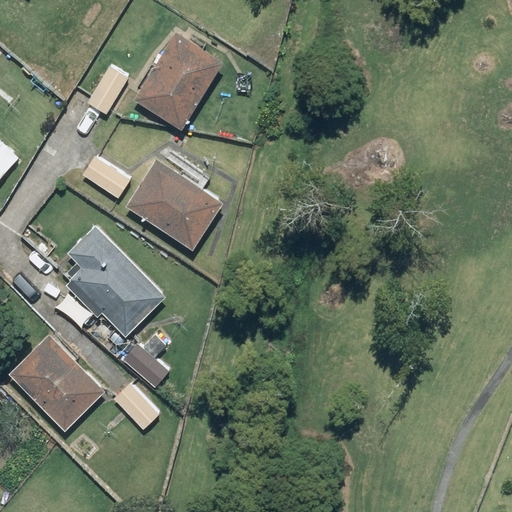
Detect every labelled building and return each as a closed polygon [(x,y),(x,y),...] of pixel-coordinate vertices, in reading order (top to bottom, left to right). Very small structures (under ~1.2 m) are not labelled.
[(230,55),(181,26),(139,95),(188,124),(230,55)] [(113,110),(135,75),(114,62),(92,97),(113,110)] [(0,182),(24,158),(0,134),(0,182)] [(228,195),(161,152),(131,199),(198,242),(228,195)] [(88,262),(75,274),(130,330),(170,291),(100,220),(73,247),(88,262)] [(108,384),(53,328),(13,368),(67,423),(108,384)] [(157,329),(147,342),(139,336),(123,355),(159,385),(175,366),(161,354),(171,341),(157,329)] [(164,409),(134,380),(119,397),(149,425),(164,409)]
